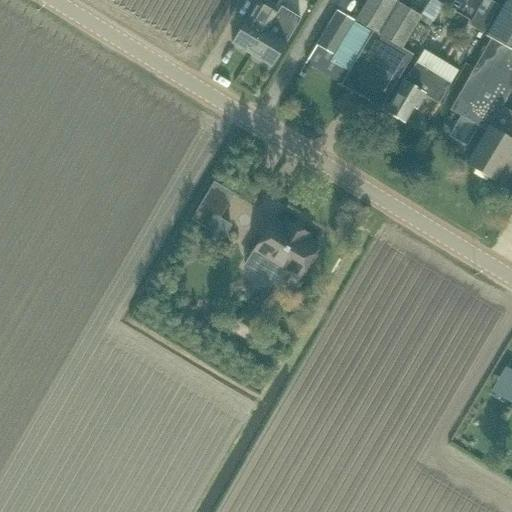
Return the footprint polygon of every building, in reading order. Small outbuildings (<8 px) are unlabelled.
[(421,17),(419,16),(393,0),(366,0),(354,20),(373,32),(348,72),(342,67),(344,61),(335,55),(355,22),(337,10),(306,64),(381,110),(413,55),(402,49),(409,37),(421,17)] [(511,0),(506,0),(486,36),(490,38),(450,111),(462,117),(450,137),(468,147),(479,127),(485,131),(474,150),(467,164),(494,180),(511,148),(511,140),(506,137),(511,125),(511,114),(502,108),(511,90),(511,0)] [(277,15),(276,15),(258,3),(248,20),(247,19),(232,44),(253,56),(277,15)] [(273,68),(296,27),(301,18),(281,7),(276,15),(277,15),(253,56),(273,68)] [(413,106),(414,106),(418,109),(425,96),(440,105),(452,84),(417,63),(406,83),(401,80),(383,111),(403,123),(413,106)] [(202,199),(191,219),(223,238),(231,224),(219,217),(222,211),(202,199)] [(284,223),(276,218),(245,267),(279,288),(287,276),(297,282),(320,245),(310,239),(312,236),(286,220),(284,223)] [(242,283),(216,265),(198,292),(224,309),(242,283)] [(230,333),(250,344),(263,322),(243,311),(230,333)]
